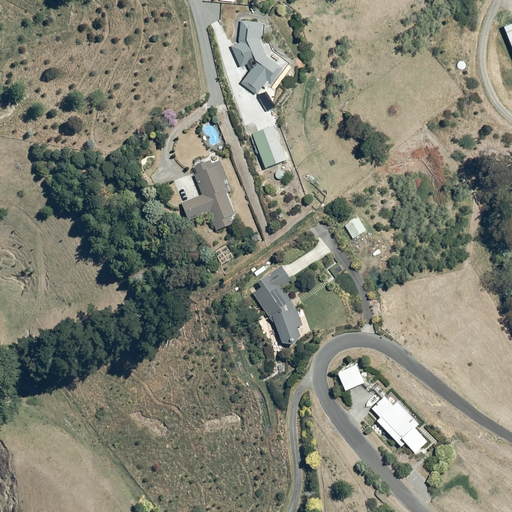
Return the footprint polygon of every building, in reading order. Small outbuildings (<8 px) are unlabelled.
[(274,84),(288,66),(268,48),(266,50),(263,44),(266,22),(242,20),(239,43),(232,46),(240,67),(248,64),(252,69),(240,83),(256,96),(269,80),(274,84)] [(511,21),(502,26),(511,50),(511,21)] [(253,135),(266,169),(284,162),(285,165),(291,163),(277,125),(253,135)] [(229,190),(220,163),(214,164),(213,161),(198,165),(195,174),(202,197),(182,203),(187,221),(209,214),(215,232),(235,225),(232,217),(234,216),(226,191),(229,190)] [(368,230),(361,217),(346,226),(353,239),(368,230)] [(285,267),(261,283),(256,296),(270,319),(275,315),(285,344),(296,346),(303,338),(299,328),(303,326),(294,302),(284,287),(294,280),(293,278),(285,267)] [(361,384),(354,365),(334,373),(342,392),(361,384)] [(390,407),(380,397),(369,409),(378,418),(374,422),(399,446),(402,442),(413,453),(425,442),(400,417),(404,413),(394,402),(390,407)]
